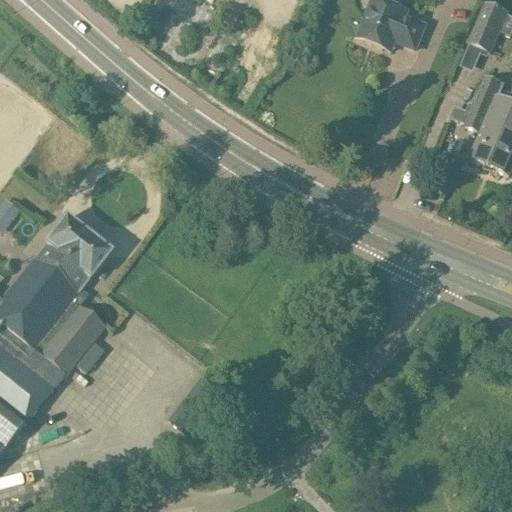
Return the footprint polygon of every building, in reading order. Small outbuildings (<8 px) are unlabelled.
[(374,2),(358,42),(390,56),(395,45),(415,53),(425,29),(404,21),(407,15),(374,2)] [(486,6),(469,46),(491,55),(507,15),(486,6)] [(465,129),(482,136),(470,163),(509,179),(511,172),(511,108),(497,102),(503,87),(486,80),(465,129)] [(0,458),(22,431),(51,394),(51,395),(63,380),(64,381),(104,330),(78,310),(84,303),(77,297),(87,283),(89,285),(110,257),(65,221),(43,248),(44,249),(0,304),(0,458)] [(192,400),(175,421),(192,435),(209,414),(192,400)]
